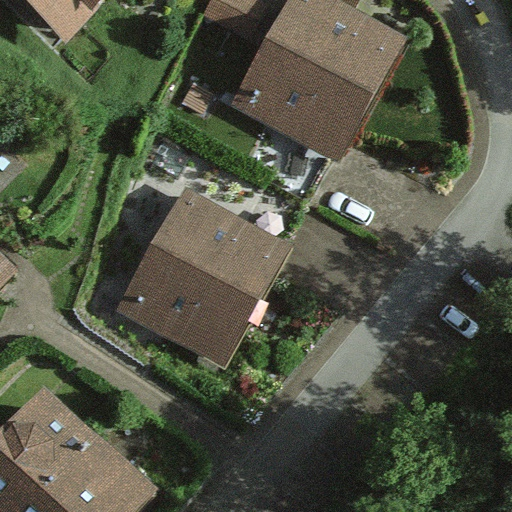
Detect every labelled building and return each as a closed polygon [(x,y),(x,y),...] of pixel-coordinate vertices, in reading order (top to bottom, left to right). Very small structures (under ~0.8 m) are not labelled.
[(30,0),(61,30),(91,0),(30,0)] [(210,0),(205,9),(244,31),(260,0),(210,0)] [(312,0),(296,0),(236,102),(333,158),(397,49),(312,0)] [(184,194),(117,316),(215,370),(282,247),(184,194)] [(0,259),(0,301),(21,280),(0,259)] [(46,399),(0,447),(0,511),(153,511),(159,506),(46,399)]
